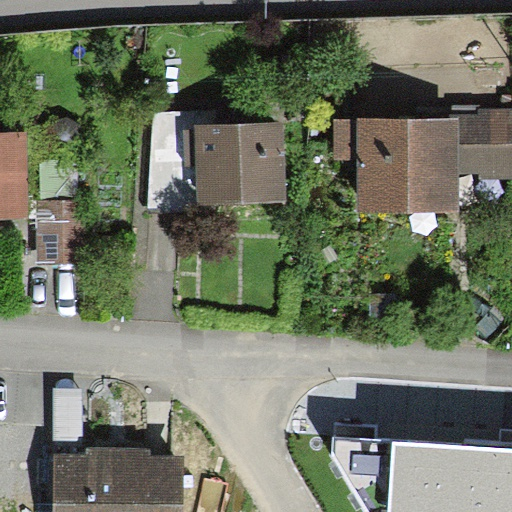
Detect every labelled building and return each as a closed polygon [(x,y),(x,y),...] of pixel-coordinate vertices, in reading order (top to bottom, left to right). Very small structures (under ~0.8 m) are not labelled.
[(511,177),(511,93),(510,93),(510,119),(454,119),(454,178),(511,177)] [(454,119),(333,120),(333,157),(353,157),(353,213),(454,212),(454,178),(454,119)] [(280,126),(191,127),(192,205),(281,204),(280,126)] [(19,136),(0,137),(0,216),(22,216),(19,136)] [(75,206),(28,208),(30,269),(77,267),(75,206)] [(79,392),(51,392),(52,446),(80,446),(79,392)] [(511,511),(511,453),(340,441),(338,454),(371,511),(511,511)] [(175,511),(175,456),(53,458),(53,511),(175,511)]
